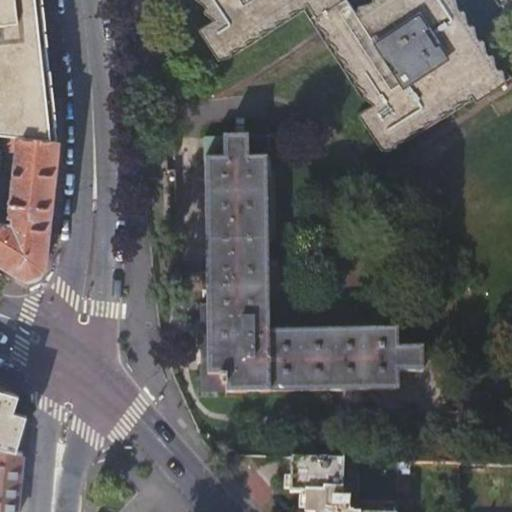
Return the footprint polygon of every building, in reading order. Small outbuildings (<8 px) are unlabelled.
[(0,0),(0,132),(5,133),(56,138),(41,0),(0,0)] [(511,0),(202,0),(215,19),(200,30),(220,60),(280,20),(275,13),(294,0),(317,0),(353,55),(346,60),(375,104),(360,114),(385,153),(474,94),(478,100),(508,82),(453,0),(500,0),(505,6),(511,23),(511,22),(511,0)] [(294,0),(275,13),(280,20),(307,2),(346,60),(353,55),(317,0),(294,0)] [(453,0),(508,82),(511,79),(511,74),(462,0),(453,0)] [(474,94),(385,153),(389,159),(478,100),(474,94)] [(43,267),(56,138),(5,133),(3,150),(14,151),(2,214),(2,215),(11,216),(10,222),(1,221),(0,222),(0,262),(19,274),(23,277),(43,267)] [(271,139),(205,139),(206,163),(208,273),(208,306),(202,306),(203,395),(401,391),(401,374),(425,373),(425,349),(401,348),(400,331),(271,333),(271,139)] [(0,272),(12,279),(19,274),(0,262),(0,272)] [(0,449),(15,451),(26,414),(14,410),(18,395),(8,391),(0,389),(0,449)] [(0,511),(16,511),(22,452),(15,451),(0,449),(0,511)] [(338,459),(287,457),(286,493),(302,494),(302,511),(346,511),(347,499),(338,499),(338,459)]
